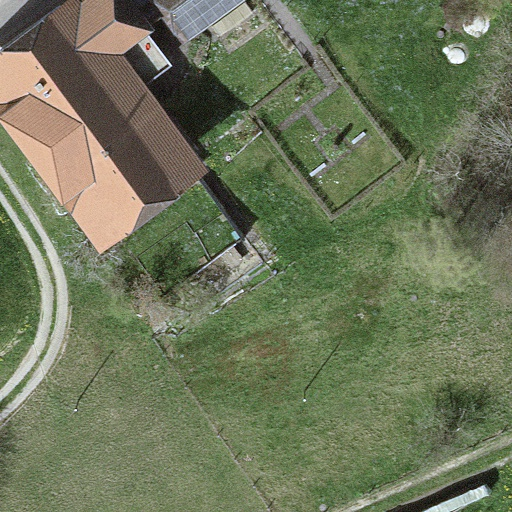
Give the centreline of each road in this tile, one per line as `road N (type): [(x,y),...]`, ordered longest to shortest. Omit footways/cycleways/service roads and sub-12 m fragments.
road 1 (track): [(0,170),(54,285),(35,369),(0,409)]
road 2 (track): [(511,448),(374,511)]
